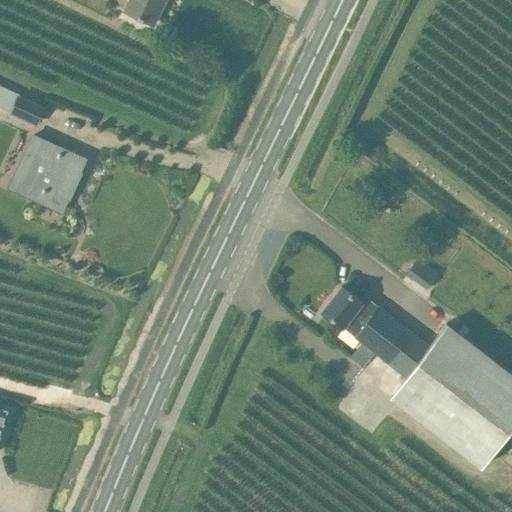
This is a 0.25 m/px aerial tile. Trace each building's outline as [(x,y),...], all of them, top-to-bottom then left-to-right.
[(164,0),(129,0),(125,10),(153,23),(164,0)] [(18,95),(0,86),(0,106),(10,112),(9,113),(37,126),(46,107),(18,94),(18,95)] [(84,159),(32,136),(9,187),(61,211),(69,194),(63,191),(75,165),(80,168),(84,159)] [(439,273),(418,257),(406,274),(427,290),(439,273)] [(342,286),(322,312),(342,327),(355,337),(354,338),(361,343),(350,357),(364,367),(374,353),(404,377),(389,397),(481,468),(511,427),(511,371),(508,369),(492,357),(454,327),(447,321),(429,344),(379,305),(374,311),(362,302),(342,286)] [(0,437),(8,409),(0,406),(0,437)]
